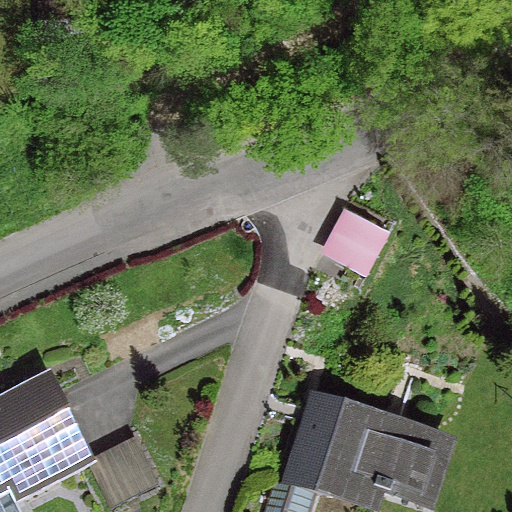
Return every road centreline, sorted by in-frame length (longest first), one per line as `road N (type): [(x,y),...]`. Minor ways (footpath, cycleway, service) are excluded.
road 1 (residential): [(291,166),(296,233),(206,511)]
road 2 (track): [(131,227),(146,151),(194,96),(357,0)]
road 3 (residential): [(291,166),(0,284)]
road 4 (residential): [(511,85),(291,166)]
